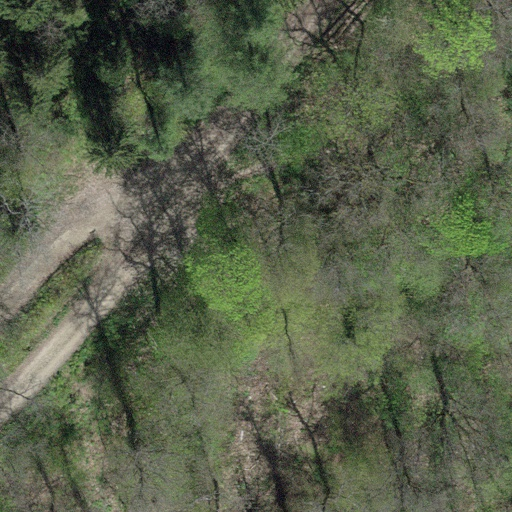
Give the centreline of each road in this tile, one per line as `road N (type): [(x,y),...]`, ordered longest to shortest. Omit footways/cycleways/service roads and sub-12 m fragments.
road 1 (track): [(186,183),(0,418)]
road 2 (track): [(186,183),(139,176),(92,196),(0,307)]
road 3 (track): [(327,0),(186,183)]
